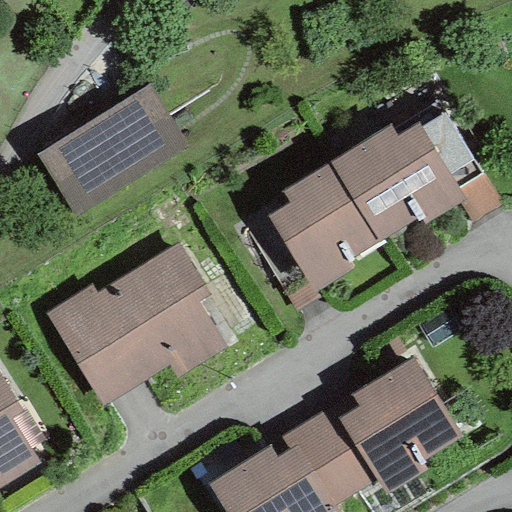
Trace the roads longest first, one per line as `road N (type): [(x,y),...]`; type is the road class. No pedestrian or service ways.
road 1 (residential): [(511,249),(488,230),(401,267),(33,511)]
road 2 (residential): [(119,0),(60,70),(0,178)]
